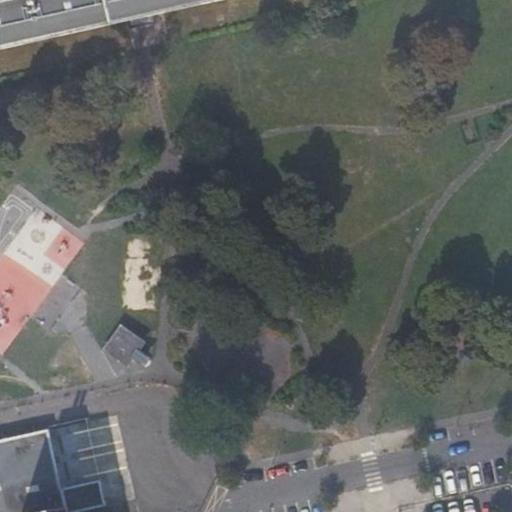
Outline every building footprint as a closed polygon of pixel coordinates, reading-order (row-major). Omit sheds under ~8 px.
[(0,0),(0,49),(42,41),(31,0),(18,0),(4,3),(3,0),(0,0)] [(31,0),(42,41),(112,25),(105,0),(31,0)] [(105,0),(112,25),(184,8),(181,0),(105,0)] [(181,0),(184,8),(221,0),(181,0)] [(132,355),(141,361),(146,354),(137,347),(141,341),(120,326),(105,347),(127,362),(132,355)] [(0,511),(68,511),(47,430),(34,433),(32,426),(17,430),(19,436),(3,440),(1,433),(0,433),(0,511)]
